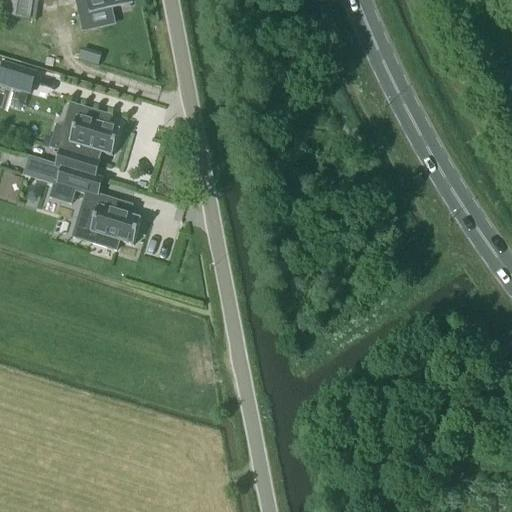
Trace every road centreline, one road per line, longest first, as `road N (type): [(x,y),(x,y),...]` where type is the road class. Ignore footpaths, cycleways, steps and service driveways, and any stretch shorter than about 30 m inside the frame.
road 1 (unclassified): [(268,511),(168,0)]
road 2 (primary): [(511,277),(396,92),(358,0)]
